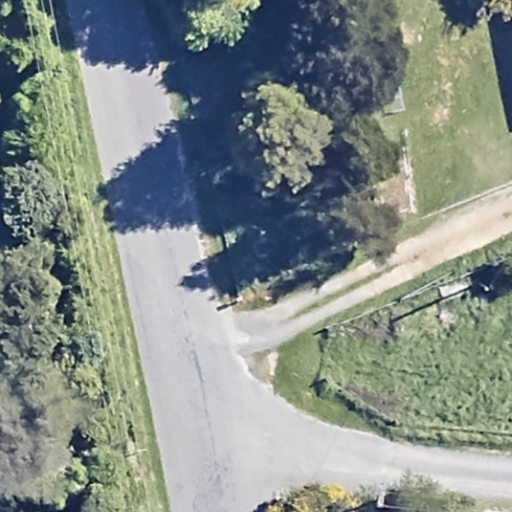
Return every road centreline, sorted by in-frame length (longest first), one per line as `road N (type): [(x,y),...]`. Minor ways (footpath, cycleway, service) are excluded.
road 1 (unclassified): [(108,0),(206,452)]
road 2 (residential): [(206,452),(511,475)]
